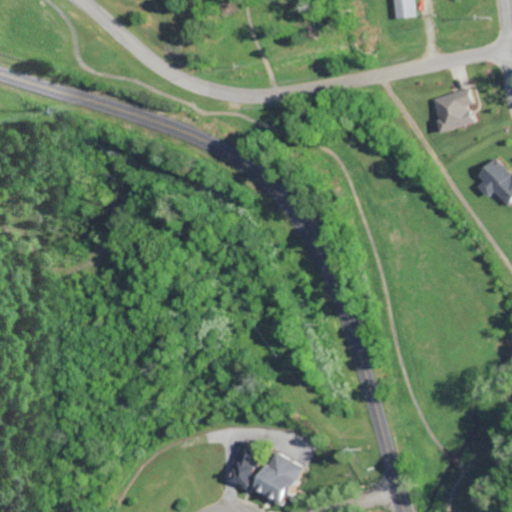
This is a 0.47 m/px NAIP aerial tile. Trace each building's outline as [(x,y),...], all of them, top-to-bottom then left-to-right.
[(411,16),(410,0),(390,0),(391,17),(411,16)] [(467,87),(433,97),(439,119),(437,120),(440,130),(474,119),(470,107),(466,109),(464,103),(472,101),(467,87)] [(511,173),(496,157),(478,174),(483,180),(478,185),(487,195),(493,189),(507,204),(511,199),(511,173)] [(227,479),(246,486),(260,446),(240,439),(227,479)] [(302,466),(271,449),(250,489),(280,505),(302,466)]
